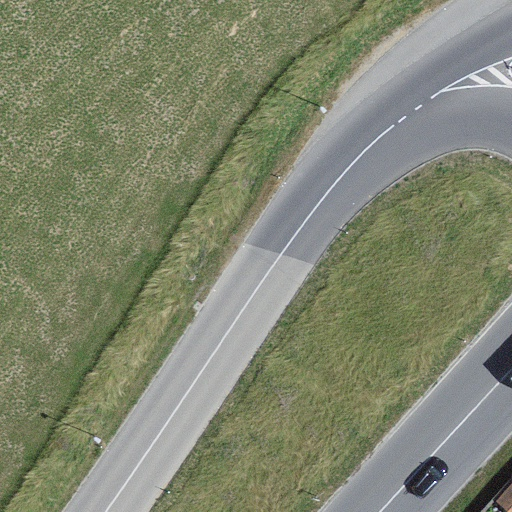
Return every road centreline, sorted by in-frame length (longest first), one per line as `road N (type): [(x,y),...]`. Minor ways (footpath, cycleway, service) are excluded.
road 1 (secondary): [(409,113),(321,200),(105,511)]
road 2 (primary): [(511,370),(380,511)]
road 3 (secondary): [(511,32),(473,55),(409,113)]
